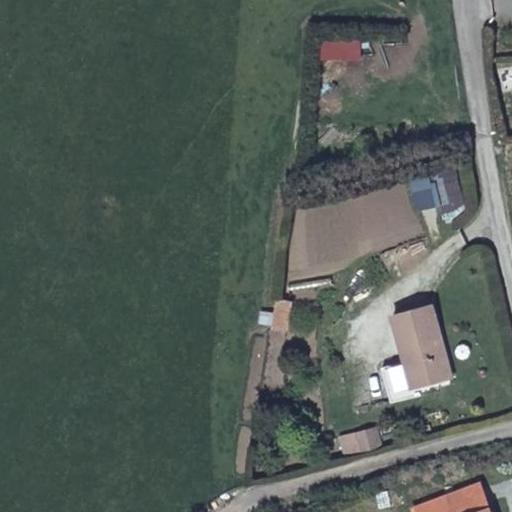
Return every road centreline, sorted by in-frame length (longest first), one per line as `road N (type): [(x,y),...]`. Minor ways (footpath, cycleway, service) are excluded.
road 1 (track): [(461,0),(477,163)]
road 2 (residential): [(477,163),(511,303)]
